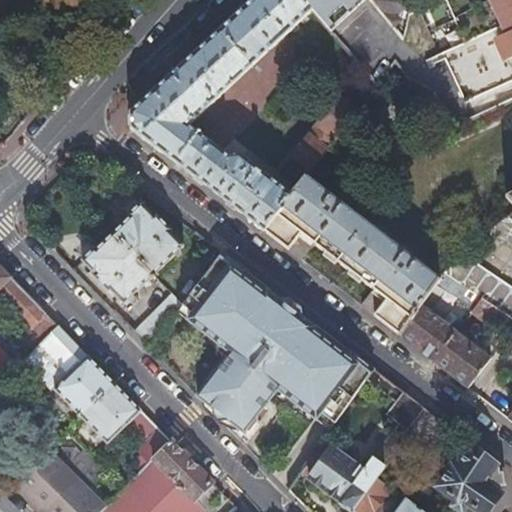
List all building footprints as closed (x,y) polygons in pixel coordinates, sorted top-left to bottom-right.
[(265,231),(294,195),(242,155),(226,154),(188,124),(311,9),(303,0),(251,0),(211,37),(130,112),(130,119),(130,128),(265,231)] [(303,0),(311,9),(333,33),(362,0),(303,0)] [(373,0),(393,23),(400,17),(395,10),(406,0),(373,0)] [(511,0),(447,0),(465,37),(440,49),(463,98),(511,74),(511,0)] [(287,168),(304,181),(307,177),(358,112),(341,98),(287,168)] [(304,181),(294,195),(265,231),(289,250),(302,232),(386,298),(374,315),(398,333),(422,303),(439,281),(474,308),(483,297),(447,272),(441,279),(307,177),(304,181)] [(113,234),(153,275),(183,246),(170,232),(172,230),(156,214),(154,216),(142,202),(128,215),(130,218),(113,234)] [(511,213),(510,212),(491,230),(511,244),(511,213)] [(133,295),(153,275),(113,234),(100,247),(98,245),(82,259),(95,273),(93,275),(109,291),(111,290),(124,303),(128,300),(133,306),(139,300),(133,295)] [(223,251),(181,304),(191,312),(187,318),(232,354),(198,397),(245,434),(279,390),(331,431),(368,380),(376,370),(352,351),(347,357),(313,331),(315,328),(269,291),(266,294),(243,276),(247,270),(223,251)] [(483,297),(511,317),(511,287),(466,254),(447,272),(483,297)] [(21,340),(33,352),(59,325),(0,263),(0,297),(31,330),(21,340)] [(148,346),(173,314),(181,304),(171,293),(134,332),(148,346)] [(511,330),(511,317),(483,297),(474,308),(472,312),(507,337),(511,330)] [(457,331),(422,303),(398,333),(433,360),(457,331)] [(28,356),(83,413),(114,381),(59,325),(33,352),(28,356)] [(492,358),(457,331),(433,360),(469,388),(492,358)] [(0,349),(0,372),(6,379),(18,367),(0,349)] [(511,366),(503,377),(511,384),(511,366)] [(376,370),(368,380),(409,410),(392,434),(374,458),(387,467),(404,444),(400,441),(412,424),(425,407),(376,370)] [(145,452),(152,459),(171,439),(114,381),(83,413),(109,440),(121,429),(145,452)] [(425,407),(412,424),(400,441),(404,444),(429,463),(455,430),(425,407)] [(171,439),(152,459),(144,467),(109,504),(101,511),(201,511),(211,502),(202,493),(213,482),(171,439)] [(366,469),(325,439),(302,472),(352,508),(375,476),(379,479),(387,467),(374,458),(366,469)] [(455,463),(446,474),(438,486),(457,501),(454,506),(462,511),(469,504),(480,511),(489,511),(504,491),(501,466),(473,445),(459,465),(455,463)] [(44,511),(97,459),(85,447),(72,460),(61,457),(51,447),(15,485),(44,511)] [(137,460),(144,467),(152,459),(145,452),(137,460)] [(107,469),(97,459),(44,511),(101,511),(109,504),(96,492),(94,482),(107,469)] [(374,511),(392,488),(379,479),(375,476),(352,508),(349,511),(374,511)] [(424,511),(407,499),(397,511),(424,511)] [(228,511),(235,505),(233,503),(230,501),(219,511),(228,511)]
